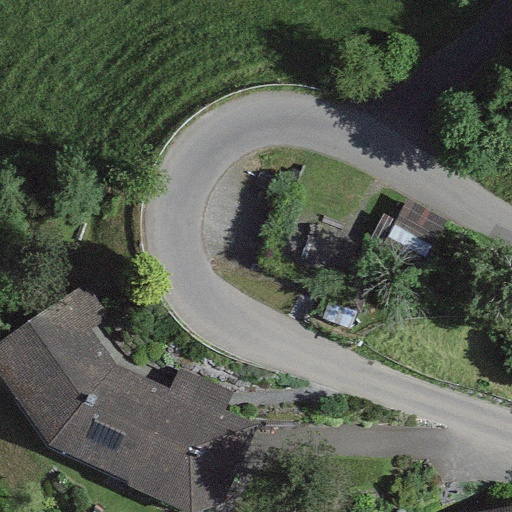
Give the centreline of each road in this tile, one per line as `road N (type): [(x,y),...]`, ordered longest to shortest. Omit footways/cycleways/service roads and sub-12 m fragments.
road 1 (residential): [(511,440),(223,335),(183,307),(156,261),(158,202),(174,159),(214,123),(264,111),(305,115),(365,146)]
road 2 (residential): [(365,146),(488,34),(509,0)]
road 3 (residential): [(365,146),(511,235)]
